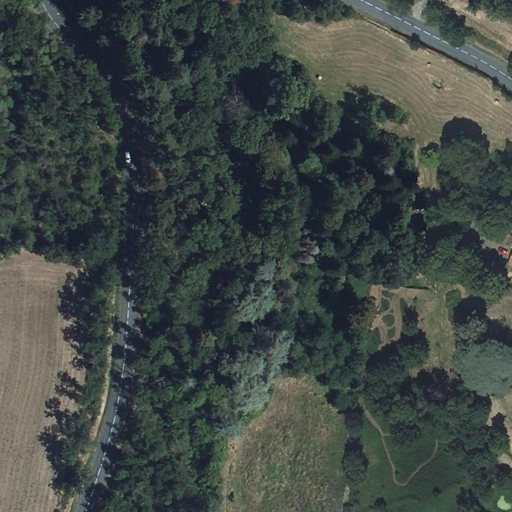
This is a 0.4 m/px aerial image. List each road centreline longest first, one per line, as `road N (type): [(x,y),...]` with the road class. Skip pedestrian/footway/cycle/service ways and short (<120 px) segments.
road 1 (secondary): [(47,0),(114,97),(132,168),(119,410),(84,511)]
road 2 (track): [(351,229),(341,263),(350,459),(343,511)]
road 3 (secondary): [(511,75),(488,55),(363,0)]
